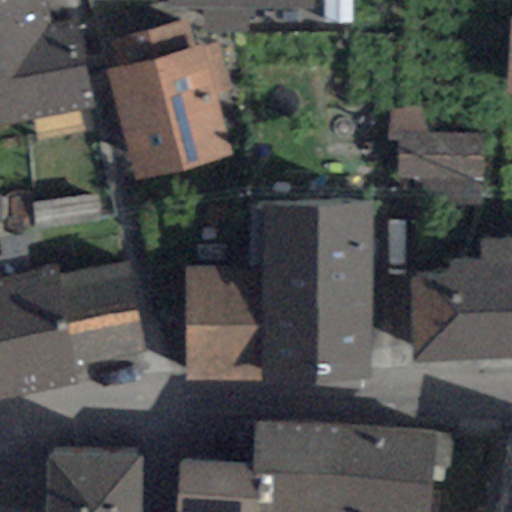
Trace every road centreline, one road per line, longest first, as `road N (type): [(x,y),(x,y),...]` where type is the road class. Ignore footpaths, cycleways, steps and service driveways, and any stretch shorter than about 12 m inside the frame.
road 1 (residential): [(68,0),(147,307),(157,394)]
road 2 (residential): [(511,388),(157,394)]
road 3 (residential): [(157,394),(5,410)]
